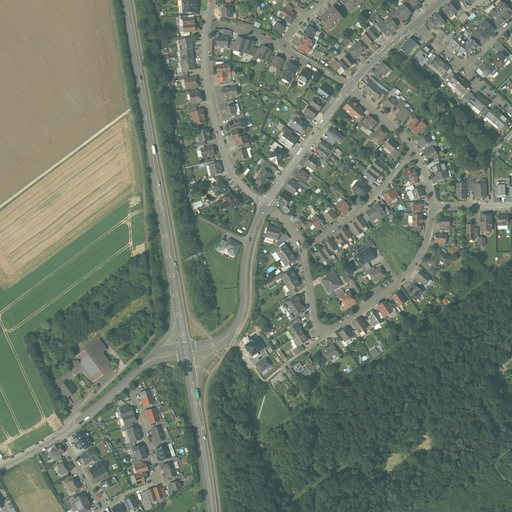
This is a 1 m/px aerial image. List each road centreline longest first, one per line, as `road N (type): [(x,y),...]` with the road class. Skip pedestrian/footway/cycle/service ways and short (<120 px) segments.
road 1 (track): [(111,0),(142,174),(154,320),(150,338),(123,368)]
road 2 (track): [(511,262),(284,416),(265,381)]
road 3 (secondary): [(177,302),(126,0)]
road 4 (track): [(151,0),(189,209),(249,243)]
road 5 (track): [(511,343),(456,397),(294,506)]
road 6 (residential): [(265,205),(230,169),(207,82),(209,23)]
road 7 (residential): [(433,209),(428,238),(407,273),(324,335)]
road 8 (residential): [(122,383),(160,481),(102,507)]
road 9 (track): [(130,110),(0,208)]
road 10 (residential): [(211,346),(239,318),(249,243),(265,205)]
road 11 (residential): [(304,250),(385,187),(413,151)]
road 12 (residential): [(265,205),(350,88)]
